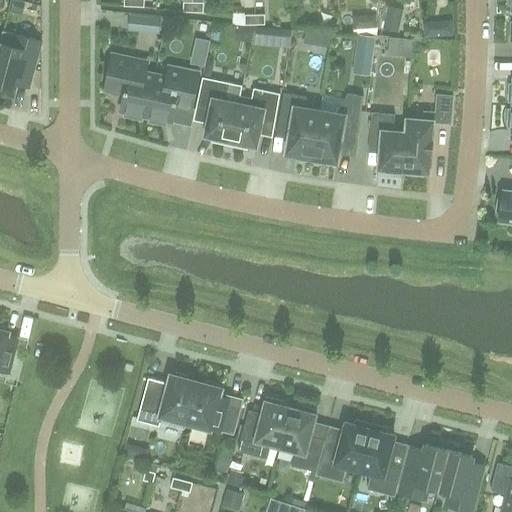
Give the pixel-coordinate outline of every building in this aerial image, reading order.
[(421,9),(422,0),(408,0),(408,8),(421,9)] [(204,3),(183,2),(183,12),(203,13),(204,3)] [(404,10),(387,6),(382,29),(398,33),(404,10)] [(254,25),(254,15),(244,15),(244,25),(254,25)] [(265,15),(254,15),(254,25),(265,25),(265,15)] [(353,30),(377,28),(376,15),(352,17),(353,30)] [(128,30),(160,33),(161,19),(129,16),(128,30)] [(268,30),(267,40),(290,42),(291,32),(268,30)] [(41,41),(4,31),(0,44),(0,85),(15,90),(16,85),(29,88),(41,41)] [(303,43),(330,48),(333,33),(305,32),(303,43)] [(210,41),(195,38),(190,64),(204,67),(210,41)] [(146,117),(156,74),(146,72),(147,67),(132,64),(133,58),(113,54),(106,83),(118,85),(124,95),(120,112),(125,113),(124,117),(141,120),(142,116),(146,117)] [(167,76),(156,74),(146,117),(150,118),(149,122),(166,126),(167,122),(172,123),(175,106),(191,110),(200,73),(169,66),(167,76)] [(229,145),(240,95),(239,95),(238,101),(227,99),(231,83),(203,77),(197,104),(211,107),(205,135),(214,137),(213,141),(229,145)] [(250,97),(240,95),(229,145),(246,148),(247,144),(256,146),(262,118),(275,121),(280,93),(253,88),(250,97)] [(311,162),(320,111),(304,108),(306,97),(283,93),(279,120),(291,122),(286,153),(296,155),(295,159),(311,162)] [(320,111),(311,162),(326,165),(327,160),(337,162),(340,146),(356,149),(363,96),(347,94),(337,113),(320,111)] [(406,133),(403,170),(408,171),(407,175),(423,176),(424,172),(429,172),(430,154),(431,154),(433,140),(431,139),(433,122),(451,124),(453,96),(437,95),(435,113),(424,112),(423,121),(407,119),(406,133)] [(403,170),(406,133),(393,132),(395,115),(371,112),(369,137),(381,138),(378,172),(394,174),(395,170),(403,170)] [(264,170),(260,194),(285,198),(289,174),(264,170)] [(500,214),(499,221),(511,222),(511,192),(503,191),(502,198),(498,199),(496,211),(500,214)] [(0,374),(18,380),(26,350),(16,347),(18,339),(7,336),(8,333),(5,332),(6,328),(0,326),(0,374)] [(184,429),(196,382),(187,380),(188,376),(175,373),(174,376),(171,376),(165,398),(161,400),(143,396),(137,421),(159,426),(160,423),(184,429)] [(204,385),(196,382),(184,429),(185,429),(186,422),(234,435),(240,409),(228,406),(230,399),(219,396),(221,389),(218,388),(219,384),(205,381),(204,385)] [(280,447),(291,408),(284,406),(285,402),(266,397),(258,429),(245,425),(238,451),(266,458),(270,444),(280,447)] [(291,408),(280,447),(294,451),(290,465),(316,472),(315,475),(316,475),(323,446),(308,442),(317,410),(298,406),(297,409),(291,408)] [(338,449),(323,446),(316,475),(343,482),(347,467),(359,470),(371,424),(355,420),(354,424),(345,422),(338,449)] [(387,428),(371,424),(359,470),(371,473),(367,489),(394,496),(402,467),(391,464),(392,461),(389,456),(394,435),(386,433),(387,428)] [(429,438),(428,444),(426,444),(418,472),(406,468),(399,493),(424,500),(428,488),(438,490),(449,450),(443,448),(444,442),(429,438)] [(227,473),(233,450),(221,447),(215,470),(227,473)] [(472,456),(449,450),(438,490),(449,493),(446,506),(469,511),(470,511),(479,481),(467,477),(472,456)] [(511,511),(511,466),(497,463),(493,479),(510,483),(502,511),(511,511)] [(153,483),(155,473),(146,470),(143,480),(153,483)] [(190,493),(193,483),(173,477),(170,488),(190,493)] [(238,511),(244,495),(227,489),(221,505),(238,511)]
